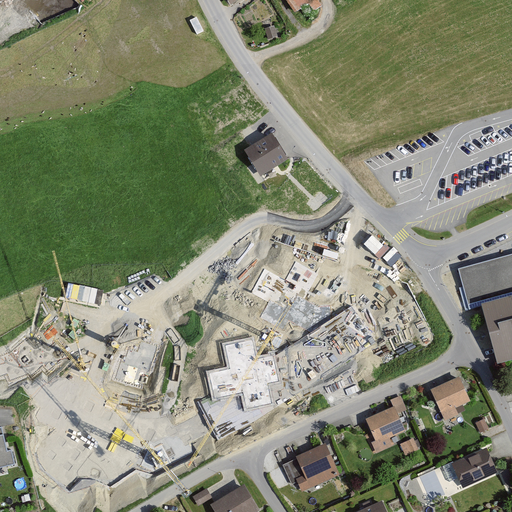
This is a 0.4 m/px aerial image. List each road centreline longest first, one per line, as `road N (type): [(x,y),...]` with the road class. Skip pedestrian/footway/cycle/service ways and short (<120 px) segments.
road 1 (residential): [(208,0),(270,96),(422,255)]
road 2 (residential): [(471,353),(246,454)]
road 3 (residential): [(246,454),(140,511)]
